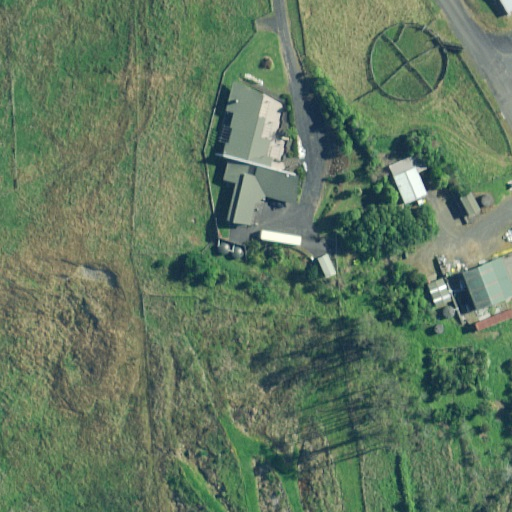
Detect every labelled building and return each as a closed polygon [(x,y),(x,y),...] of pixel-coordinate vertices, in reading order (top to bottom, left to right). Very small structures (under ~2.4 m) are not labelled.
[(511,0),(496,0),(505,14),(511,9),(511,0)] [(262,197),(294,204),(295,174),(268,168),(271,158),(264,157),(268,140),(258,138),(263,119),(255,117),(262,90),(228,81),(220,111),(229,113),(225,126),(217,124),(212,141),(221,144),(217,157),(224,159),(219,181),(230,183),(220,221),(245,228),(251,204),(262,197)] [(426,169),(419,152),(385,165),(400,204),(424,195),(415,174),(426,169)] [(468,192),(457,198),(466,216),(478,210),(468,192)] [(459,273),(474,311),(511,295),(511,289),(499,257),(459,273)] [(449,299),(440,278),(424,285),(433,306),(449,299)]
